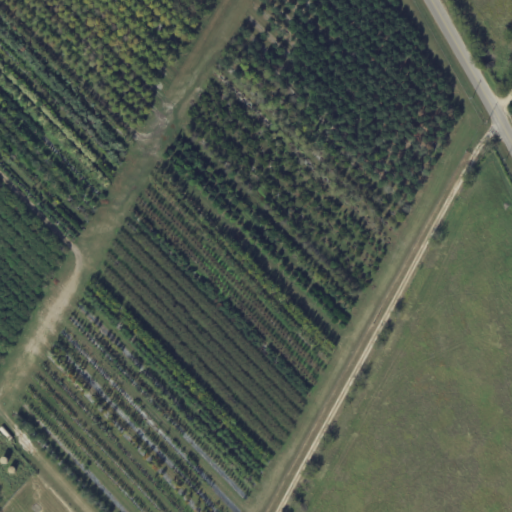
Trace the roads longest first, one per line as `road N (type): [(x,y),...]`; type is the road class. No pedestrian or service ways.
road 1 (residential): [(277,511),(495,116)]
road 2 (tertiary): [(511,150),(425,0)]
